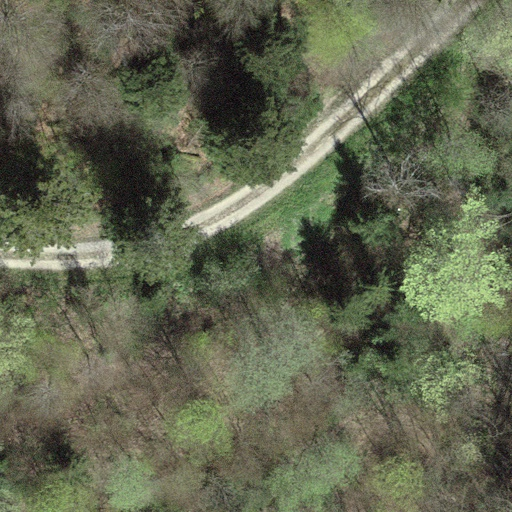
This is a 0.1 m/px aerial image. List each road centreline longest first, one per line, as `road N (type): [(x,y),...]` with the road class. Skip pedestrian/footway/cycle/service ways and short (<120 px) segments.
road 1 (track): [(0,259),(118,266),(220,224),(450,0)]
road 2 (track): [(156,511),(288,437)]
